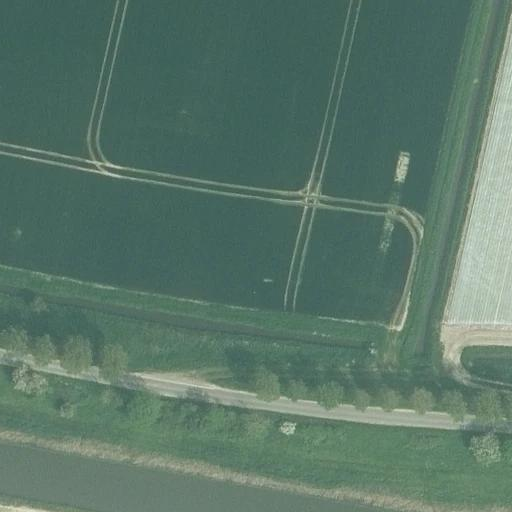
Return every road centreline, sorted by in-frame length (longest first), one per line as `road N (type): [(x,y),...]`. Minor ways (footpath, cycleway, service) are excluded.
road 1 (unclassified): [(511,427),(381,417),(0,355)]
road 2 (track): [(145,383),(250,371),(389,372),(511,392)]
